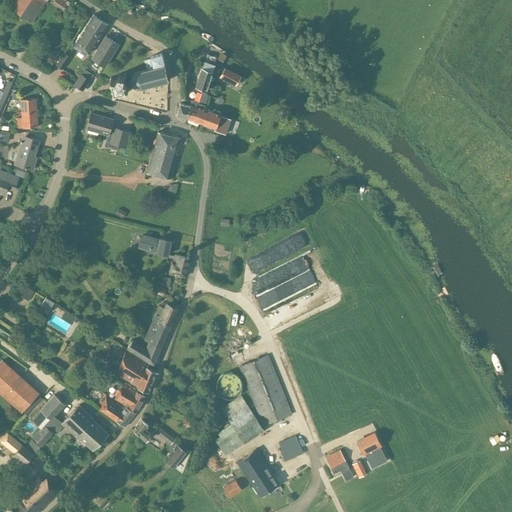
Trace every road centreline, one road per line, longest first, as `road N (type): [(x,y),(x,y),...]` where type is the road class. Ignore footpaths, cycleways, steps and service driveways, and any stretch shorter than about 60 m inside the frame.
road 1 (unclassified): [(43,511),(144,407),(191,278),(205,158),(198,138),(170,121)]
road 2 (unknown): [(191,278),(235,298),(261,326),(313,457)]
road 3 (residential): [(170,121),(175,80),(167,53),(78,0)]
road 4 (residential): [(38,226),(65,106)]
